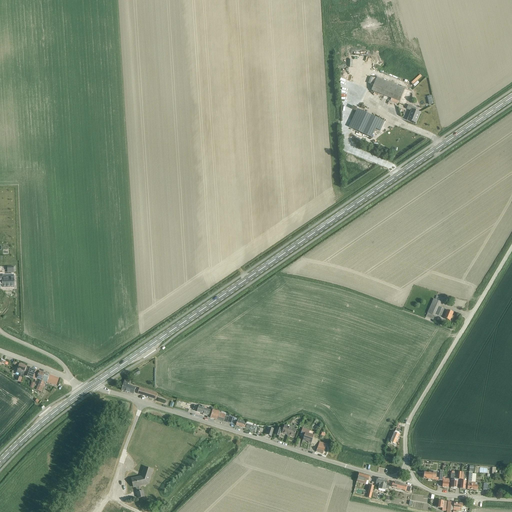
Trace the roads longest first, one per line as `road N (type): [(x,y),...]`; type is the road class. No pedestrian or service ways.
road 1 (secondary): [(93,384),(511,97)]
road 2 (unclassified): [(390,476),(93,384)]
road 3 (unclassified): [(511,246),(407,424),(405,462)]
